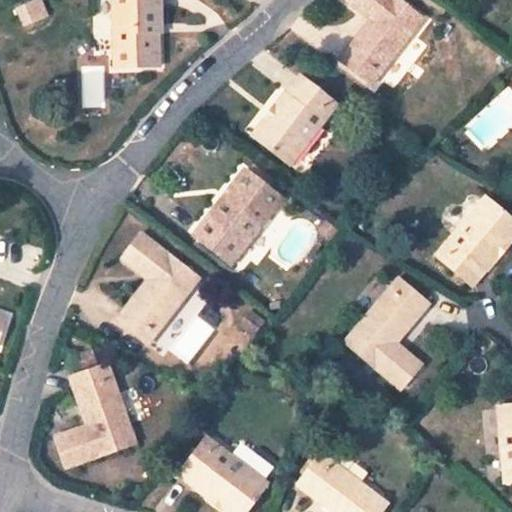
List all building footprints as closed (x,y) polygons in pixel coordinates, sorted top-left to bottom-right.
[(34,0),(18,6),(24,24),(47,15),(41,0),(34,0)] [(146,0),(110,0),(110,75),(154,76),(156,42),(146,42),(146,0)] [(395,0),(348,0),(358,7),(363,0),(376,9),(336,59),(366,83),(419,19),(395,0)] [(330,106),(293,78),(248,140),(285,166),(330,106)] [(247,174),(222,201),(229,207),(200,242),(230,267),(282,202),(247,174)] [(511,220),(484,198),(436,256),(472,286),(511,237),(511,220)] [(138,236),(120,260),(134,271),(141,262),(152,271),(113,319),(146,347),(198,284),(138,236)] [(400,283),(345,345),(402,393),(423,370),(406,355),(399,363),(391,355),(430,310),(400,283)] [(105,369),(68,381),(86,441),(74,445),(71,433),(51,439),(62,472),(131,451),(105,369)] [(511,412),(497,414),(503,488),(511,487),(511,412)] [(245,511),(262,490),(204,443),(175,480),(216,511),(245,511)] [(381,511),(382,511),(317,462),(292,494),(316,511),(381,511)]
